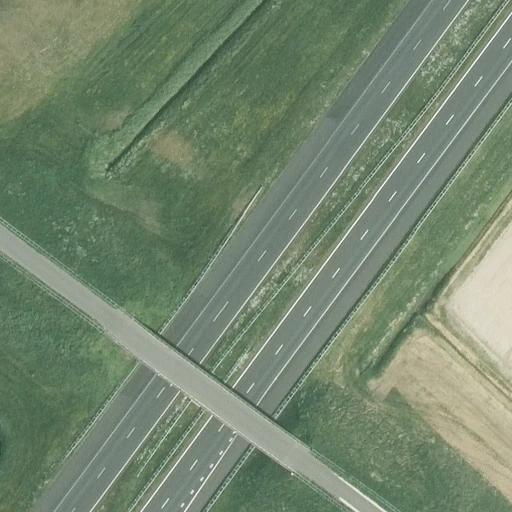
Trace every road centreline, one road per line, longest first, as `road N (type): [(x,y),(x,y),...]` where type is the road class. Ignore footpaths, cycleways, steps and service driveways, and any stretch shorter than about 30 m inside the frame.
road 1 (motorway): [(445,0),(62,511)]
road 2 (motorway): [(158,511),(511,45)]
road 3 (tertiary): [(367,511),(0,240)]
